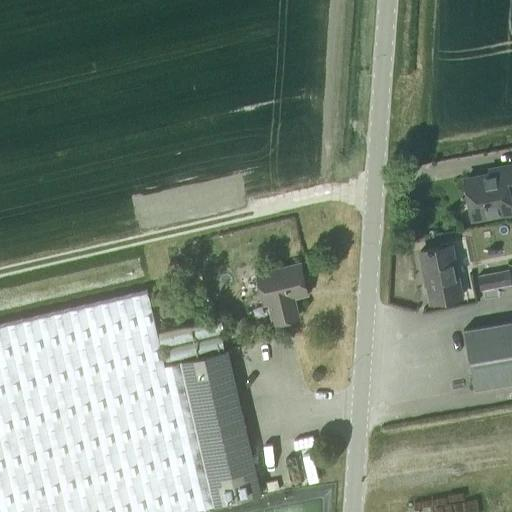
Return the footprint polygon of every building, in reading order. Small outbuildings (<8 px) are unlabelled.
[(511,164),(487,169),(488,173),(465,177),(472,218),(511,210),(511,164)] [(428,302),(462,295),(452,244),(418,250),(428,302)] [(238,280),(258,275),(264,304),(268,303),(273,323),(298,317),(293,297),(308,294),(301,263),(258,272),(256,264),(235,269),(238,280)] [(478,275),(481,289),(511,283),(509,269),(478,275)] [(221,316),(157,330),(148,290),(0,324),(0,511),(199,511),(198,508),(215,505),(261,494),(228,350),(165,364),(165,362),(228,347),(221,316)] [(474,388),(511,381),(511,320),(464,329),(474,388)]
